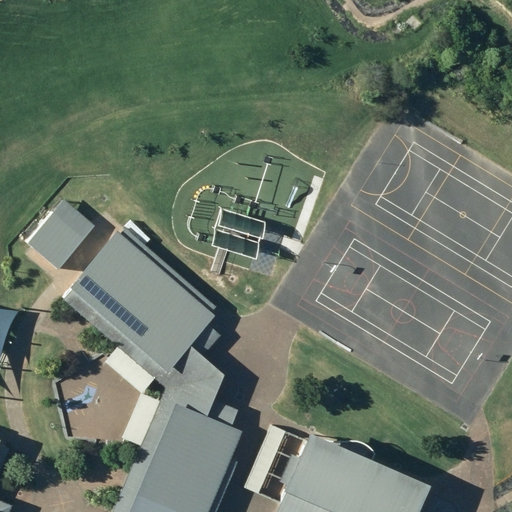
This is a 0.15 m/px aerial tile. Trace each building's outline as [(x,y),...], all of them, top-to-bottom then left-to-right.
[(54,270),(92,225),(62,200),(24,245),(54,270)] [(152,379),(163,389),(157,401),(140,394),(121,438),(139,445),(110,511),(212,511),(234,462),(227,459),(238,431),(228,427),(235,411),(210,401),(220,375),(200,358),(218,336),(204,325),(211,316),(209,314),(215,307),(124,228),(118,236),(114,232),(66,288),(70,291),(61,301),(113,346),(100,361),(138,394),(152,379)] [(511,427),(494,428),(494,453),(509,453),(511,453),(511,427)] [(412,511),(423,489),(303,436),(278,492),(283,494),(275,511),(412,511)] [(0,511),(6,511),(9,506),(0,502),(0,465),(6,450),(0,447),(0,511)]
